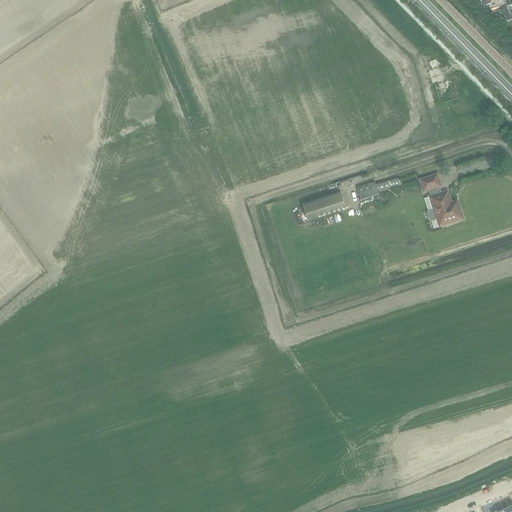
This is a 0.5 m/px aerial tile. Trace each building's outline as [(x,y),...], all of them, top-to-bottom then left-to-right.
[(81,46),(72,52),(82,68),(91,62),(81,46)] [(72,52),(63,58),(74,73),(82,68),(72,52)] [(63,58),(55,64),(66,79),(74,73),(63,58)] [(408,61),(411,70),(418,67),(414,58),(408,61)] [(55,64),(46,70),(57,85),(66,79),(55,64)] [(15,92),(6,98),(17,113),(26,107),(15,92)] [(6,98),(0,102),(0,107),(8,119),(17,113),(6,98)] [(0,107),(0,124),(0,125),(8,119),(0,107)] [(124,123),(121,133),(139,137),(142,127),(124,123)] [(121,133),(119,143),(137,147),(139,137),(121,133)] [(22,142),(7,153),(13,162),(28,152),(22,142)] [(119,143),(117,153),(135,157),(137,147),(119,143)] [(28,152),(13,162),(19,171),(34,160),(28,152)] [(117,153),(115,163),(133,167),(135,157),(117,153)] [(34,160),(19,171),(25,180),(40,169),(34,160)] [(115,163),(113,174),(131,178),(133,167),(115,163)] [(40,169),(25,180),(32,189),(47,178),(40,169)] [(463,219),(459,208),(457,202),(451,204),(448,192),(442,194),(439,188),(441,187),(437,175),(420,181),(424,193),(429,191),(431,198),(430,198),(434,210),(429,212),(428,213),(430,220),(432,221),(437,219),(439,218),(442,226),(463,219)] [(47,178),(32,189),(38,197),(53,187),(47,178)] [(111,183),(106,193),(123,200),(128,190),(111,183)] [(366,194),(378,190),(376,183),(358,188),(361,200),(367,198),(366,194)] [(53,187),(38,197),(44,207),(59,196),(53,187)] [(106,193),(102,203),(119,210),(123,200),(106,193)] [(308,221),(346,208),(341,193),(303,205),(308,221)] [(102,203),(98,213),(115,220),(119,210),(102,203)] [(98,213),(93,223),(110,230),(115,220),(98,213)] [(93,223),(89,233),(106,240),(110,230),(93,223)] [(89,233),(85,243),(102,250),(106,240),(89,233)] [(128,342),(119,348),(131,365),(140,360),(128,342)] [(119,348),(112,354),(124,371),(131,365),(119,348)] [(112,354),(104,359),(116,376),(124,371),(112,354)] [(104,359),(96,365),(108,382),(116,376),(104,359)] [(96,365),(87,371),(100,388),(108,382),(96,365)] [(231,372),(219,386),(227,393),(239,378),(231,372)] [(239,378),(227,393),(235,399),(247,385),(239,378)] [(77,380),(70,387),(85,402),(92,394),(77,380)] [(247,385),(235,399),(243,406),(255,391),(247,385)] [(70,387),(63,394),(79,409),(85,402),(70,387)] [(255,391),(243,406),(251,412),(263,398),(255,391)] [(63,394),(57,401),(72,416),(79,409),(63,394)] [(263,398),(251,412),(259,419),(271,404),(263,398)] [(57,401),(50,408),(66,423),(72,416),(57,401)] [(271,404),(259,419),(267,425),(279,411),(271,404)] [(50,408),(44,415),(59,430),(66,423),(50,408)] [(44,415),(37,423),(52,437),(59,430),(44,415)] [(4,433),(0,437),(0,453),(12,441),(4,433)] [(82,437),(68,452),(75,459),(90,443),(82,437)] [(12,441),(0,453),(0,455),(7,462),(20,449),(12,441)] [(90,443),(75,459),(82,465),(97,450),(90,443)] [(20,449),(7,462),(13,468),(26,454),(20,449)] [(97,450),(82,465),(89,472),(104,457),(97,450)] [(26,454),(13,468),(19,474),(32,460),(26,454)] [(104,457),(89,472),(97,478),(111,463),(104,457)] [(32,460),(19,474),(26,479),(38,466),(32,460)] [(111,463),(97,478),(104,485),(118,470),(111,463)] [(38,466),(26,479),(32,485),(44,472),(38,466)] [(129,467),(115,482),(123,489),(137,474),(129,467)] [(44,472),(32,485),(38,491),(51,477),(44,472)] [(137,474),(123,489),(130,496),(144,480),(137,474)] [(293,475),(285,483),(298,496),(306,488),(293,475)] [(51,477),(38,491),(46,498),(58,485),(51,477)] [(144,480),(130,496),(137,502),(151,487),(144,480)] [(285,483),(277,491),(290,504),(298,496),(285,483)] [(58,485),(46,498),(54,506),(67,492),(58,485)] [(151,487),(137,502),(144,509),(158,494),(151,487)] [(277,491),(270,498),(283,511),(290,504),(277,491)] [(270,498),(262,506),(267,511),(281,511),(283,511),(270,498)]
